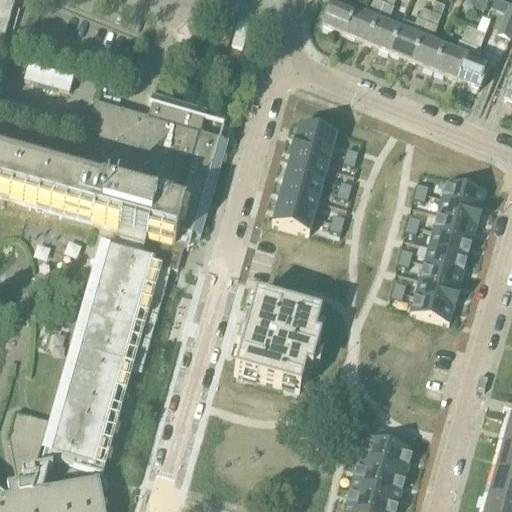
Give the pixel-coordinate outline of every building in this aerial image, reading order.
[(204,123),(206,114),(151,97),(148,107),(152,108),(148,121),(95,106),(72,184),(0,163),(0,46),(2,47),(15,0),(0,0),(0,199),(118,233),(111,257),(101,254),(73,359),(77,360),(49,463),(96,475),(124,372),(142,377),(170,273),(177,275),(183,252),(199,242),(227,144),(218,142),(199,137),(203,123),(204,123)] [(344,40),(353,17),(359,2),(352,0),(333,0),(332,6),(331,6),(321,31),(344,40)] [(366,49),(385,0),(374,0),(373,4),(372,4),(364,21),(353,17),(344,40),(366,49)] [(389,0),(385,0),(366,49),(389,58),(398,35),(397,34),(385,30),(393,12),(391,12),(395,2),(389,0)] [(434,6),(430,16),(440,20),(444,10),(434,6)] [(511,10),(507,8),(495,39),(509,45),(511,37),(511,10)] [(401,24),(397,34),(398,35),(389,58),(411,67),(430,16),(421,13),(417,24),(416,23),(413,29),(401,24)] [(411,67),(434,76),(443,53),(429,47),(440,20),(430,16),(411,67)] [(443,53),(434,76),(455,84),(475,34),(465,31),(459,46),(458,45),(453,57),(443,53)] [(484,38),(475,34),(455,84),(478,94),(487,71),(475,66),(480,54),(478,53),(484,38)] [(65,76),(21,65),(16,82),(60,94),(65,76)] [(511,81),(503,104),(511,107),(511,81)] [(29,116),(0,108),(0,126),(24,133),(29,116)] [(294,146),(294,147),(331,158),(336,141),(298,130),(294,146)] [(293,146),(288,164),(289,165),(289,164),(326,174),(331,158),(294,147),(294,146),(293,146)] [(346,153),(344,161),(355,164),(358,157),(346,153)] [(344,161),(342,169),(353,172),(355,164),(344,161)] [(289,165),(285,180),(322,190),(326,174),(289,164),(289,165)] [(285,180),(280,196),(317,206),(322,190),(285,180)] [(340,187),(338,194),(349,198),(351,190),(340,187)] [(446,187),(441,204),(480,215),(480,214),(485,198),(446,187)] [(416,189),(414,196),(426,200),(428,192),(416,189)] [(338,194),(335,202),(347,205),(349,198),(338,194)] [(280,196),(276,212),(313,222),(317,206),(280,196)] [(414,196),(412,204),(423,207),(426,200),(414,196)] [(441,204),(436,220),(475,231),(475,232),(476,232),(481,214),(480,214),(480,215),(441,204)] [(276,212),(271,229),(308,240),(313,222),(276,212)] [(332,219),(330,227),(342,230),(344,223),(332,219)] [(436,220),(432,236),(471,247),(475,232),(475,231),(436,220)] [(408,221),(406,229),(417,232),(419,225),(408,221)] [(330,227),(328,235),(340,238),(342,230),(330,227)] [(406,229),(404,237),(415,240),(417,232),(406,229)] [(432,236),(427,252),(466,263),(471,247),(432,236)] [(427,252),(423,269),(462,280),(466,263),(427,252)] [(401,254),(398,262),(410,265),(412,257),(401,254)] [(398,262),(396,269),(408,273),(410,265),(398,262)] [(423,269),(418,285),(457,296),(458,295),(462,280),(423,269)] [(418,285),(414,301),(453,312),(453,313),(454,313),(459,295),(458,295),(457,296),(418,285)] [(394,287),(392,295),(403,298),(405,290),(394,287)] [(392,295),(389,303),(401,306),(403,298),(392,295)] [(242,347),(233,378),(298,396),(305,374),(310,376),(320,343),(314,341),(320,320),(254,301),(246,332),(240,330),(235,346),(242,347)] [(414,301),(409,318),(448,329),(453,313),(453,312),(414,301)] [(511,511),(511,411),(483,511),(511,511)] [(0,511),(103,511),(99,489),(43,499),(50,474),(35,477),(48,428),(17,419),(10,442),(10,441),(9,441),(18,490),(7,492),(9,504),(4,505),(0,501),(0,511)] [(369,431),(366,443),(373,445),(376,434),(369,431)] [(376,434),(373,445),(381,447),(384,436),(376,434)] [(384,436),(381,447),(388,449),(391,438),(384,436)] [(391,438),(388,449),(395,451),(399,440),(391,438)] [(399,440),(395,451),(403,453),(406,442),(399,440)] [(363,442),(356,469),(381,475),(388,449),(381,447),(373,445),(366,443),(363,442)] [(406,442),(403,453),(410,455),(414,444),(406,442)] [(388,449),(381,475),(405,482),(412,456),(410,455),(403,453),(395,451),(388,449)] [(356,469),(349,495),(373,502),(381,475),(356,469)] [(381,475),(373,502),(398,508),(405,482),(381,475)] [(349,495),(343,511),(370,511),(373,502),(349,495)] [(373,502),(370,511),(396,511),(398,508),(373,502)]
